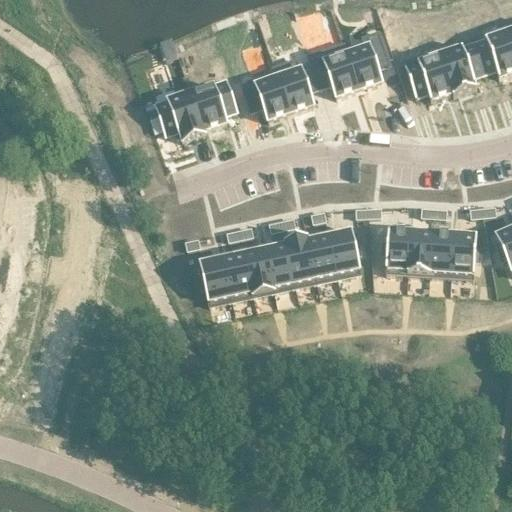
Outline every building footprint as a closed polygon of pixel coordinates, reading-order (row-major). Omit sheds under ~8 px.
[(508,35),(474,46),(485,78),(497,74),(500,82),(511,78),(511,44),(507,30),(506,30),(508,35)] [(233,38),(227,36),(223,41),(225,47),(231,49),(235,44),(233,38)] [(345,48),(343,48),(360,95),(382,87),(378,74),(390,69),(379,36),(364,41),(367,50),(348,57),(345,48)] [(440,53),(439,53),(455,100),(477,92),(474,82),(485,78),(474,46),(441,57),(440,53)] [(343,48),(309,60),(321,93),(332,89),(337,103),(360,95),(343,48)] [(439,53),(404,65),(416,102),(429,97),(431,105),(453,98),(454,100),(455,100),(439,53)] [(298,63),(275,71),(292,118),(314,110),(309,97),(321,93),(309,60),(312,69),(301,72),(298,63)] [(256,88),(244,92),(252,116),(264,112),(269,126),(292,118),(275,71),(276,76),(254,83),(256,88)] [(226,84),(191,96),(205,136),(227,128),(225,120),(237,116),(226,84)] [(191,96),(156,108),(167,140),(179,136),(183,146),(205,138),(205,136),(191,96)] [(29,197),(26,227),(70,233),(74,203),(59,201),(60,196),(47,195),(46,199),(29,197)] [(6,196),(4,208),(12,209),(14,197),(6,196)] [(495,211),(483,213),(484,221),(496,219),(495,211)] [(369,213),(357,214),(357,222),(369,221),(369,213)] [(381,213),(369,213),(369,221),(381,221),(381,213)] [(423,213),(422,221),(434,222),(435,213),(423,213)] [(435,213),(434,222),(446,222),(447,214),(435,213)] [(483,213),(471,214),(472,222),(484,221),(483,213)] [(324,216),(312,219),(314,227),(326,224),(324,216)] [(294,223),(282,226),(284,234),(296,231),(294,223)] [(282,226),(270,228),(272,236),(284,234),(282,226)] [(26,227),(22,257),(67,262),(70,233),(26,227)] [(252,232),(240,235),(242,243),(253,240),(252,232)] [(511,232),(497,239),(502,251),(498,253),(503,265),(507,263),(511,274),(511,232)] [(383,246),(383,259),(387,260),(386,278),(409,279),(412,235),(389,233),(388,247),(383,246)] [(351,234),(329,239),(339,283),(361,278),(357,260),(362,259),(359,246),(354,247),(351,234)] [(240,235),(228,237),(230,245),(242,243),(240,235)] [(412,235),(409,279),(430,281),(433,236),(412,235)] [(433,236),(430,281),(452,282),(455,237),(433,236)] [(455,237),(452,282),(475,284),(476,266),(481,266),(482,253),(477,252),(477,239),(455,237)] [(309,241),(308,241),(317,287),(339,283),(329,239),(309,243),(309,241)] [(308,241),(287,246),(296,292),(317,287),(308,241)] [(198,243),(187,246),(188,254),(200,252),(198,243)] [(286,248),(266,253),(275,296),(296,292),(287,246),(285,246),(286,248)] [(266,253),(245,257),(254,301),(275,296),(266,253)] [(245,257),(224,262),(233,305),(254,301),(245,257)] [(204,280),(199,281),(202,293),(207,292),(211,310),(233,305),(224,262),(201,266),(204,280)] [(18,277),(10,306),(53,318),(61,289),(18,277)] [(10,306),(2,334),(45,346),(53,318),(10,306)] [(2,334),(0,340),(0,363),(37,374),(45,346),(2,334)] [(0,363),(0,394),(29,403),(37,374),(0,363)]
